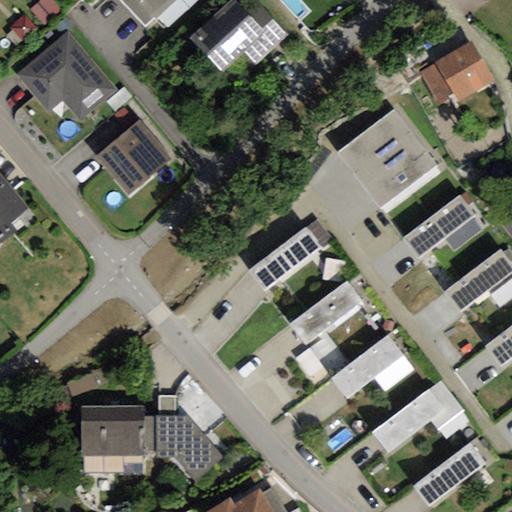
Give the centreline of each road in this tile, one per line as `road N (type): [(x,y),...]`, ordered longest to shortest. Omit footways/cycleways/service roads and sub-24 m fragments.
road 1 (residential): [(121,267),(387,0)]
road 2 (residential): [(339,511),(241,412),(121,267)]
road 3 (residential): [(121,267),(0,124)]
road 4 (residential): [(0,371),(121,267)]
